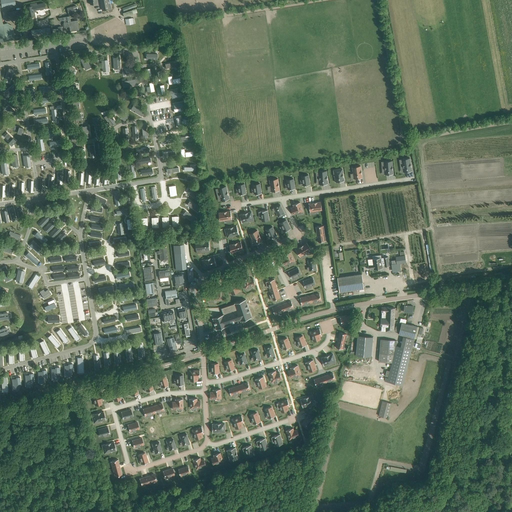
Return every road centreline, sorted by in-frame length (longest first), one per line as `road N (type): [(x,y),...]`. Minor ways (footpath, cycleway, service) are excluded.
road 1 (unclassified): [(203,353),(322,312),(511,287)]
road 2 (residential): [(204,392),(168,393),(114,413),(134,470),(207,441)]
road 3 (unclassified): [(0,409),(203,353)]
road 4 (residential): [(203,353),(202,277),(269,248)]
road 5 (residential): [(204,382),(321,348),(324,321)]
road 6 (residential): [(415,178),(281,198)]
